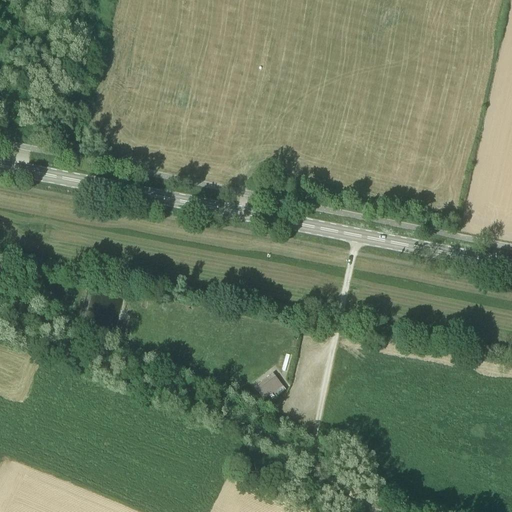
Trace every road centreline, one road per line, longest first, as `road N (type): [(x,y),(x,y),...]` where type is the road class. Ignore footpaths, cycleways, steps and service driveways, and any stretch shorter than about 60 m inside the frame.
road 1 (tertiary): [(511,268),(0,167)]
road 2 (track): [(0,328),(277,440),(386,511)]
road 3 (track): [(359,236),(309,458)]
